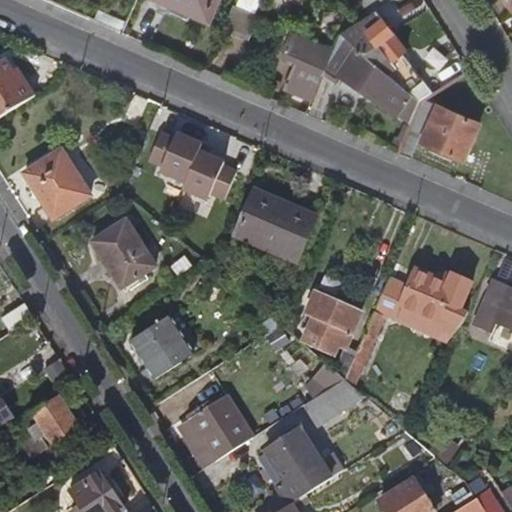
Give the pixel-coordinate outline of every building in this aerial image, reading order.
[(155,0),(210,24),(220,0),(155,0)] [(239,0),(237,6),(254,14),(256,14),(261,0),(239,0)] [(375,13),(394,0),(362,0),(360,1),(370,16),(375,13)] [(293,12),(287,3),(279,9),(285,18),(293,12)] [(234,5),(222,31),(241,40),(242,38),(254,14),(237,6),(234,5)] [(99,11),(93,21),(124,35),(129,23),(99,11)] [(403,55),(375,13),(370,16),(340,35),(395,82),(401,75),(389,64),(403,55)] [(254,14),(242,38),(249,41),(260,16),(256,14),(254,14)] [(312,102),(326,68),(334,48),(294,31),(284,53),(291,58),(295,47),(303,51),(287,90),(312,102)] [(410,123),(419,103),(395,82),(340,35),(334,48),(326,68),(338,76),(341,71),(410,123)] [(278,87),(287,90),(303,51),(295,47),(291,58),(278,87)] [(427,75),(447,62),(457,78),(461,76),(444,51),(421,65),(427,75)] [(419,103),(423,100),(431,95),(403,55),(389,64),(401,75),(395,82),(419,103)] [(0,62),(0,119),(23,104),(36,96),(24,76),(19,80),(13,70),(5,59),(0,62)] [(435,92),(457,78),(447,62),(427,75),(425,77),(435,92)] [(18,66),(13,70),(19,80),(24,76),(18,66)] [(397,154),(410,160),(433,105),(423,100),(419,103),(410,123),(397,154)] [(465,161),(481,124),(437,106),(421,142),(465,161)] [(164,135),(152,163),(161,167),(159,172),(185,184),(182,192),(209,202),(212,195),(227,201),(239,174),(225,167),(227,164),(208,156),(200,152),(203,146),(176,134),(174,140),(164,135)] [(211,149),(203,146),(200,152),(208,156),(211,149)] [(52,220),(90,197),(62,153),(25,176),(52,220)] [(297,264),(317,220),(258,194),(238,237),(297,264)] [(155,270),(127,223),(93,244),(122,290),(155,270)] [(467,326),(470,317),(464,314),(475,287),(453,277),(449,286),(438,282),(417,273),(412,285),(393,278),(385,297),(358,358),(348,383),(357,391),(385,326),(382,324),(387,314),(403,321),(407,308),(452,328),(459,334),(467,326)] [(449,286),(453,277),(447,275),(444,279),(440,277),(438,282),(449,286)] [(511,331),(511,291),(497,285),(479,327),(497,336),(502,327),(511,331)] [(348,350),(361,315),(318,296),(309,315),(316,319),(305,345),(336,358),(341,348),(348,350)] [(10,334),(33,319),(24,305),(2,319),(10,334)] [(407,308),(403,321),(447,345),(459,334),(452,328),(407,308)] [(194,357),(170,319),(132,343),(157,381),(194,357)] [(283,327),(273,319),(255,331),(262,341),(268,337),(283,327)] [(294,343),(283,327),(268,337),(278,353),(294,343)] [(346,354),(336,373),(348,383),(358,358),(346,354)] [(58,392),(73,382),(59,359),(43,369),(58,392)] [(336,373),(328,366),(307,388),(317,402),(348,383),(336,373)] [(367,400),(357,391),(348,383),(317,402),(316,402),(330,423),(367,400)] [(79,428),(60,397),(33,415),(11,430),(30,461),(53,446),(79,428)] [(189,422),(216,465),(254,441),(227,399),(189,422)] [(0,424),(11,417),(0,400),(0,424)] [(181,427),(208,470),(216,465),(189,422),(181,427)] [(442,435),(431,429),(420,444),(449,465),(463,447),(443,434),(442,435)] [(274,481),(291,507),(308,496),(334,480),(323,463),(303,431),(267,454),(268,456),(260,461),(266,470),(274,481)] [(425,455),(416,442),(407,448),(415,461),(425,455)] [(337,453),(323,463),(334,480),(348,471),(337,453)] [(274,481),(266,470),(262,472),(270,484),(274,481)] [(126,511),(100,471),(70,492),(78,505),(82,511),(126,511)] [(387,511),(432,511),(414,484),(382,504),(387,511)] [(452,497),(462,511),(475,503),(466,488),(452,497)] [(476,503),(481,511),(507,511),(493,491),(477,502),(476,503)] [(283,511),(301,511),(313,504),(308,496),(291,507),(283,511)] [(481,511),(476,503),(475,503),(462,511),(460,511),(481,511)]
